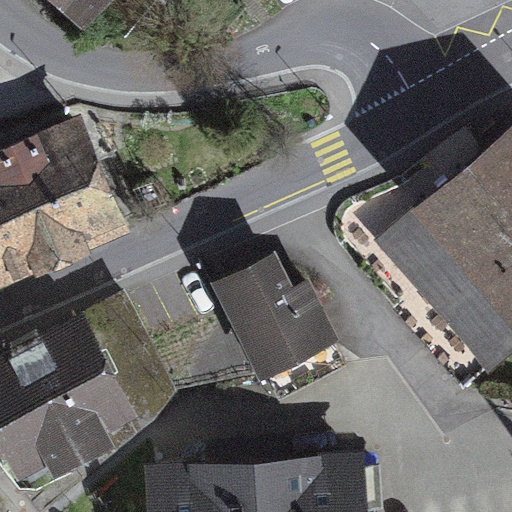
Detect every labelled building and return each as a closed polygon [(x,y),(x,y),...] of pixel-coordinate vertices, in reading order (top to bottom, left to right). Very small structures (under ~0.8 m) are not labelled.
[(64,0),(100,30),(125,0),(64,0)] [(511,348),(511,116),(366,237),(480,375),(511,348)] [(0,277),(123,226),(78,120),(0,152),(0,277)] [(260,231),(190,271),(245,369),(316,329),(260,231)] [(83,312),(0,357),(0,430),(22,472),(52,456),(57,466),(109,438),(103,427),(136,409),(83,312)] [(157,468),(159,511),(352,511),(350,459),(157,468)]
